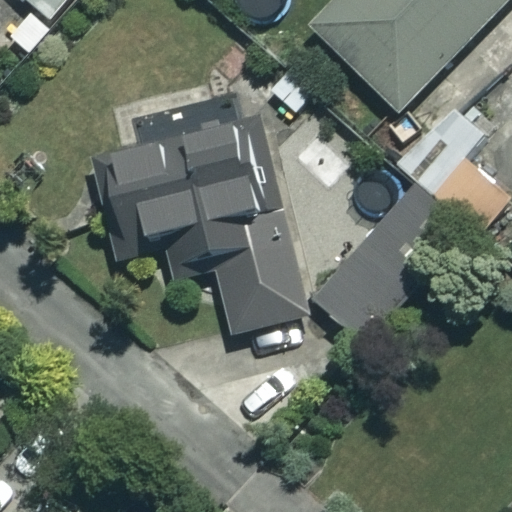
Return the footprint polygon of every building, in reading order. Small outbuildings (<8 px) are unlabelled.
[(70,0),(28,0),(52,21),(70,0)] [(507,0),(340,0),(312,29),(400,113),(507,0)] [(308,318),(260,120),(101,158),(126,258),(163,249),(187,347),(308,318)] [(511,199),(511,195),(467,161),(437,199),(484,236),(511,199)] [(399,264),(430,225),(400,201),(317,304),(362,340),(414,275),(399,264)]
